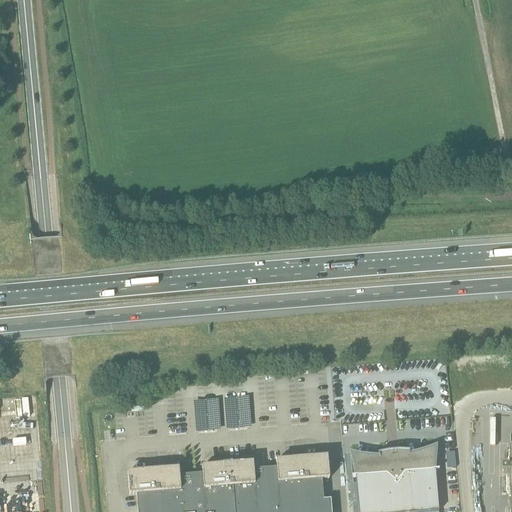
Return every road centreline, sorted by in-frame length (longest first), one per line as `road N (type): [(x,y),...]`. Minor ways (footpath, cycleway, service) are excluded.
road 1 (tertiary): [(71,511),(24,0)]
road 2 (motorway): [(0,327),(511,284)]
road 3 (motorway): [(511,258),(0,300)]
road 4 (unclassified): [(467,511),(459,428),(469,409),(511,396)]
